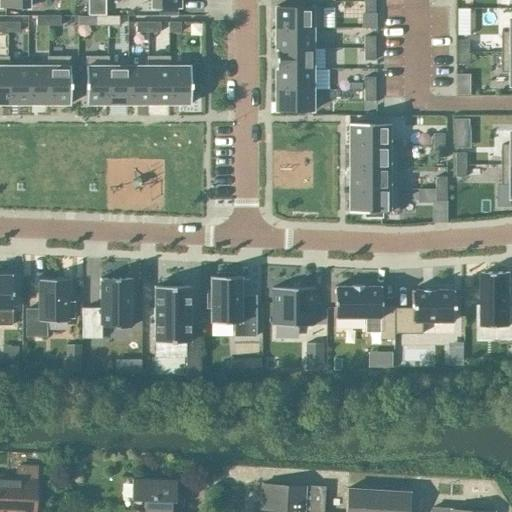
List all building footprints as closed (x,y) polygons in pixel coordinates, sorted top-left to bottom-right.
[(375,2),(364,2),(364,14),(375,14),(375,2)] [(322,6),(275,7),(275,28),(322,28),(322,6)] [(48,26),(48,16),(36,16),(36,25),(48,26)] [(60,16),(48,16),(48,26),(60,26),(60,16)] [(107,25),(107,16),(95,16),(95,25),(107,25)] [(119,16),(107,16),(107,25),(119,25),(119,16)] [(511,32),(502,32),(502,52),(511,51),(511,18),(511,32)] [(19,22),(7,22),(7,32),(19,32),(19,22)] [(148,32),(148,22),(136,22),(136,32),(148,32)] [(160,22),(148,22),(148,32),(160,32),(160,22)] [(168,22),(168,32),(180,32),(180,22),(168,22)] [(322,28),(275,28),(275,48),(312,48),(312,29),(322,29),(322,28)] [(375,36),(364,36),(364,48),(375,48),(375,36)] [(470,40),(459,40),(459,52),(470,52),(470,40)] [(312,48),(275,48),(275,69),(312,69),(312,48)] [(375,48),(364,48),(364,60),(375,61),(375,48)] [(511,51),(502,52),(502,72),(511,72),(511,86),(511,85),(511,51)] [(470,52),(459,52),(459,64),(470,64),(470,52)] [(28,104),(28,66),(8,66),(8,56),(7,56),(7,104),(28,104)] [(48,104),(48,56),(47,56),(47,66),(28,66),(28,104),(48,104)] [(70,104),(70,56),(48,56),(48,104),(68,104),(70,104)] [(107,104),(107,56),(85,56),(85,65),(86,104),(87,104),(107,104)] [(127,104),(127,66),(108,66),(108,56),(107,56),(107,104),(127,104)] [(148,104),(148,56),(147,56),(147,66),(130,66),(127,66),(127,104),(148,104)] [(168,104),(168,56),(148,56),(148,104),(168,104)] [(190,104),(190,65),(188,66),(169,66),(169,56),(168,56),(168,104),(188,104),(190,104)] [(312,69),(275,69),(275,70),(275,89),(312,89),(312,69)] [(456,94),(469,93),(469,73),(455,74),(456,94)] [(375,77),(364,77),(364,89),(375,89),(375,77)] [(312,89),(275,89),(275,111),(312,111),(312,89)] [(375,89),(364,89),(364,101),(375,101),(375,89)] [(468,148),(468,117),(451,117),(451,148),(468,148)] [(389,123),(348,123),(348,124),(349,124),(349,146),(399,146),(399,145),(389,145),(389,123)] [(511,144),(502,145),(502,165),(511,165),(511,131),(511,144)] [(444,134),(433,134),(433,146),(444,146),(444,134)] [(399,146),(349,146),(349,167),(399,167),(399,146)] [(444,146),(433,146),(434,158),(444,158),(444,146)] [(466,153),(455,153),(455,165),(466,165),(466,153)] [(466,165),(455,165),(455,177),(466,177),(466,165)] [(511,165),(502,165),(502,185),(511,185),(511,198),(511,165)] [(399,167),(349,167),(349,189),(399,189),(399,167)] [(446,177),(435,177),(435,189),(446,189),(446,177)] [(349,210),(348,210),(348,212),(364,212),(364,215),(364,217),(381,217),(381,212),(399,212),(399,189),(349,189),(349,210)] [(446,189),(435,189),(435,201),(446,201),(446,189)] [(217,272),(217,276),(209,276),(209,290),(206,290),(206,307),(210,307),(210,322),(233,322),(233,337),(256,337),(256,300),(241,300),(241,276),(234,276),(234,272),(217,272)] [(510,272),(481,272),(481,306),(478,306),(478,325),(499,325),(499,339),(511,338),(511,305),(510,306),(510,272)] [(0,309),(12,310),(12,275),(0,274),(0,309)] [(132,278),(99,278),(99,308),(82,308),(82,338),(101,338),(101,326),(131,326),(132,278)] [(38,309),(26,309),(26,335),(46,335),(46,321),(68,321),(68,317),(74,317),(74,302),(68,302),(68,279),(38,279),(38,309)] [(162,286),(154,286),(154,341),(189,341),(189,286),(181,286),(181,280),(162,280),(162,286)] [(351,286),(334,286),(334,317),(365,317),(365,332),(379,332),(379,339),(393,339),(394,333),(394,307),(394,305),(380,305),(380,286),(364,286),(363,286),(351,286)] [(314,288),(272,287),(272,325),(314,325),(314,288)] [(453,290),(411,289),(411,307),(394,307),(394,333),(422,333),(422,321),(453,322),(453,290)] [(80,344),(66,344),(66,359),(80,358),(80,344)] [(186,358),(186,376),(201,376),(201,355),(186,354),(186,358)] [(33,511),(35,467),(19,466),(18,476),(0,474),(0,510),(0,507),(22,508),(21,511),(33,511)] [(175,491),(176,480),(132,479),(131,500),(141,500),(141,511),(138,511),(137,511),(170,511),(171,505),(182,505),(183,492),(175,491)] [(376,511),(377,491),(347,489),(345,511),(322,511),(324,487),(262,483),(260,511),(257,511),(251,511),(250,511),(376,511)] [(491,511),(431,508),(430,511),(408,511),(410,493),(377,491),(376,511),(491,511)]
